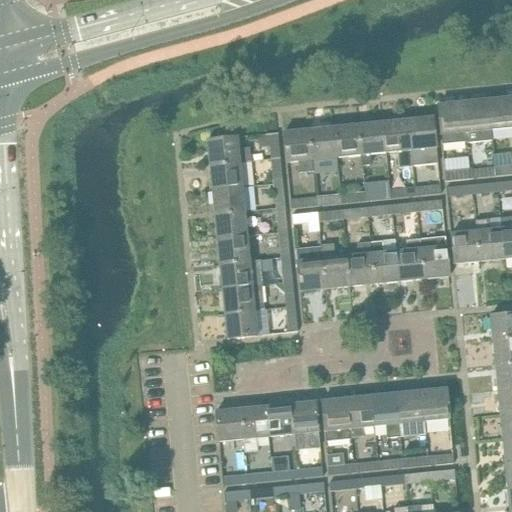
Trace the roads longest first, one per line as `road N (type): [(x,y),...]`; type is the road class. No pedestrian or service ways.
road 1 (tertiary): [(4,79),(277,0)]
road 2 (tertiary): [(11,356),(19,333),(4,79)]
road 3 (tertiary): [(172,0),(6,43)]
road 4 (residential): [(189,511),(174,356)]
road 5 (tertiary): [(22,511),(11,356)]
